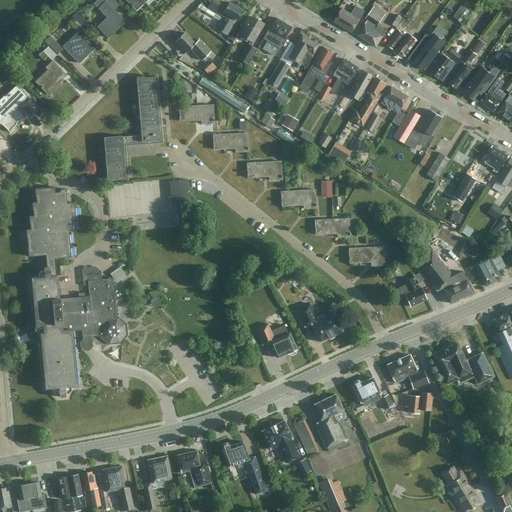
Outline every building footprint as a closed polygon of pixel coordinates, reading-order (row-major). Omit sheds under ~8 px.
[(125,22),(113,9),(118,5),(113,0),(97,0),(94,4),(107,17),(97,27),(108,38),(125,22)] [(153,0),(156,3),(159,0),(125,0),(136,11),(147,0),(153,0)] [(226,35),(242,10),(229,2),(225,9),(219,5),(221,1),(219,0),(211,0),(207,8),(222,17),(215,28),(226,35)] [(473,8),(466,3),(463,7),(462,6),(453,17),(463,24),(471,12),(470,11),(473,8)] [(368,20),(358,35),(376,47),(382,37),(382,38),(385,33),(388,29),(379,23),(386,13),(374,5),(366,18),(368,20)] [(351,14),(342,8),(333,22),(352,33),(365,11),(356,6),(351,14)] [(502,15),(510,19),(511,15),(511,12),(505,9),(502,15)] [(72,17),(85,30),(90,24),(77,11),(72,17)] [(390,23),(396,27),(402,18),(396,14),(390,23)] [(239,59),(246,63),(255,49),(251,46),(264,24),(252,17),(250,20),(248,19),(239,34),(250,41),(248,45),(239,59)] [(279,39),(284,42),(287,37),(286,37),(291,27),(276,18),(267,32),(272,35),(269,40),(266,38),(260,49),(270,55),(279,39)] [(465,35),(469,30),(463,25),(459,30),(465,35)] [(409,34),(410,32),(404,27),(400,32),(398,30),(387,45),(395,51),(394,52),(401,58),(403,55),(406,57),(411,50),(418,41),(419,42),(425,34),(421,30),(414,38),(409,34)] [(94,49),(85,39),(78,32),(73,37),(75,39),(65,48),(79,63),(94,49)] [(232,40),(236,35),(231,32),(227,37),(232,40)] [(445,42),(432,32),(429,37),(426,34),(408,58),(425,69),(445,42)] [(195,44),(184,33),(176,41),(187,52),(190,49),(202,61),(210,52),(199,40),(195,44)] [(311,57),(319,44),(302,34),(294,47),(288,58),(293,61),(299,64),(305,53),(311,57)] [(63,49),(50,36),(44,41),(57,54),(63,49)] [(478,53),(485,44),(480,40),(473,49),(478,53)] [(43,52),(47,56),(51,60),(56,55),(48,47),(43,52)] [(325,72),(330,64),(327,63),(327,62),(328,60),(332,52),(323,47),(313,65),(312,64),(307,73),(303,81),(309,86),(309,85),(314,78),(319,80),(314,89),(319,92),(327,79),(323,77),(324,75),(325,72)] [(448,54),(457,61),(461,56),(452,49),(448,54)] [(460,87),(475,68),(470,64),(477,55),(471,50),(460,64),(449,78),(451,80),(448,83),(456,88),(458,86),(460,87)] [(455,63),(441,53),(430,67),(433,70),(431,72),(439,78),(441,75),(445,78),(455,63)] [(348,84),(358,67),(343,59),(333,75),(337,78),(330,91),(335,94),(343,81),(348,84)] [(280,60),(268,81),(277,87),(289,66),(280,60)] [(36,81),(47,94),(66,75),(53,61),(46,67),(48,69),(36,81)] [(212,62),(205,70),(210,74),(217,66),(212,62)] [(481,95),(489,84),(490,85),(496,77),(482,67),(464,91),(468,94),(467,95),(472,99),(477,92),(481,95)] [(372,75),(362,70),(348,94),(358,100),(372,75)] [(160,140),(158,124),(154,77),(136,78),(141,135),(122,137),(122,136),(103,137),(107,180),(125,178),(122,143),(141,142),(160,140)] [(362,126),(374,106),(387,85),(375,78),(367,92),(370,94),(359,112),(355,110),(350,119),(362,126)] [(481,102),(494,111),(506,95),(499,90),(504,83),(498,78),(481,102)] [(9,100),(0,108),(0,122),(2,124),(3,123),(10,131),(18,123),(18,122),(25,115),(17,106),(28,96),(17,84),(5,96),(9,100)] [(251,101),(258,89),(250,85),(244,97),(251,101)] [(324,85),(318,97),(324,101),(330,88),(324,85)] [(392,122),(398,125),(404,115),(399,112),(407,96),(390,86),(381,103),(397,113),(392,122)] [(291,99),(280,93),(276,100),(286,107),(291,99)] [(511,96),(510,95),(498,112),(511,122),(511,96)] [(213,105),(196,106),(197,120),(201,120),(202,124),(214,123),(213,105)] [(197,120),(196,106),(179,107),(180,121),(197,120)] [(442,117),(429,109),(410,141),(416,145),(422,135),(421,134),(423,131),(431,135),(442,117)] [(270,128),(275,120),(265,114),(260,122),(270,128)] [(380,117),(373,114),(365,128),(372,132),(380,117)] [(285,119),(282,126),(293,132),(296,125),(285,119)] [(403,142),(414,125),(405,119),(394,137),(403,142)] [(247,133),(230,134),(231,148),(235,148),(235,152),(248,151),(247,133)] [(325,148),(331,137),(324,133),(318,143),(325,148)] [(231,148),(230,134),(213,135),(214,149),(231,148)] [(333,146),(328,154),(343,163),(348,155),(333,146)] [(494,169),(498,171),(508,156),(491,146),(483,159),(485,161),(480,167),(491,174),(494,169)] [(439,153),(426,175),(436,181),(449,159),(439,153)] [(511,159),(510,158),(496,181),(506,186),(507,183),(511,186),(511,159)] [(264,162),(264,177),(269,176),(269,180),(282,179),(281,161),(264,162)] [(264,177),(264,162),(247,163),(247,178),(264,177)] [(467,174),(453,196),(462,201),(476,179),(467,174)] [(189,213),(187,201),(187,200),(190,200),(188,179),(173,181),(175,201),(176,201),(176,202),(178,224),(188,223),(187,213),(189,213)] [(398,191),(401,186),(391,179),(388,184),(398,191)] [(87,187),(97,193),(102,186),(92,180),(87,187)] [(54,187),(35,189),(36,202),(32,202),(33,215),(29,216),(30,229),(26,229),(29,256),(45,255),(47,267),(44,267),(43,268),(44,277),(31,278),(35,326),(29,326),(26,330),(27,334),(30,337),(35,337),(38,333),(40,333),(45,389),(58,388),(59,396),(60,397),(64,397),(65,395),(64,387),(78,386),(73,331),(81,330),(82,338),(88,338),(88,337),(102,335),(102,337),(108,342),(109,341),(118,340),(120,341),(125,334),(124,325),(117,319),(119,317),(117,315),(118,313),(116,312),(118,310),(116,308),(118,306),(115,304),(113,278),(94,280),(93,267),(83,268),(82,270),(83,286),(88,285),(89,296),(85,297),(84,292),(78,293),(78,297),(60,299),(57,275),(56,275),(54,258),(71,257),(68,230),(73,230),(71,217),(76,216),(74,203),(67,203),(66,190),(64,189),(60,189),(59,191),(59,192),(55,193),(54,187)] [(298,191),(298,205),(303,205),(303,209),(316,208),(315,190),(298,191)] [(298,205),(298,191),(281,192),(282,206),(298,205)] [(503,210),(493,203),(487,213),(497,220),(503,210)] [(462,224),(465,216),(453,211),(450,220),(462,224)] [(502,220),(491,231),(495,234),(506,224),(505,223),(508,220),(504,216),(501,219),(502,220)] [(349,218),(332,219),(332,234),(337,234),(337,237),(350,237),(349,218)] [(332,234),(332,219),(315,220),(315,235),(332,234)] [(443,243),(434,232),(429,237),(437,247),(443,243)] [(366,248),(366,262),(371,262),(371,266),(383,265),(383,247),(366,248)] [(366,262),(366,248),(349,248),(349,263),(366,262)] [(460,276),(455,278),(433,251),(415,266),(435,291),(442,288),(449,303),(472,292),(466,280),(462,282),(460,276)] [(497,270),(505,266),(497,251),(473,263),(485,286),(501,278),(497,270)] [(71,275),(70,265),(60,266),(61,276),(71,275)] [(117,282),(127,275),(121,266),(111,273),(117,282)] [(417,288),(412,278),(404,281),(407,286),(397,290),(400,296),(405,294),(410,306),(426,299),(420,287),(417,288)] [(304,327),(311,324),(319,342),(342,331),(333,313),(317,320),(309,303),(296,310),(304,327)] [(511,325),(511,324),(507,313),(491,320),(503,345),(496,348),(511,380),(511,378),(511,329),(511,326),(511,325)] [(284,324),(270,330),(267,323),(255,328),(262,344),(267,342),(274,356),(277,357),(277,358),(287,353),(290,354),(290,355),(295,353),(295,352),(296,349),(289,332),(288,333),(284,324)] [(457,342),(432,354),(445,384),(455,379),(458,384),(473,377),(477,384),(493,377),(481,352),(465,360),(457,342)] [(423,370),(417,372),(409,354),(387,365),(395,383),(408,377),(413,388),(428,382),(423,370)] [(380,392),(372,377),(362,382),(359,381),(358,381),(354,383),(354,384),(353,387),(361,403),(362,402),(364,406),(375,401),(379,399),(384,409),(393,405),(385,390),(380,392)] [(419,409),(430,411),(432,393),(420,391),(420,396),(406,395),(405,407),(408,407),(407,412),(419,414),(419,409)] [(334,444),(345,440),(339,425),(338,423),(346,419),(343,411),(335,394),(314,404),(321,419),(322,420),(314,424),(325,449),(334,444)] [(270,450),(293,439),(284,420),(261,431),(270,450)] [(248,458),(242,441),(230,446),(228,444),(227,443),(223,445),(223,446),(222,449),(221,449),(228,467),(236,464),(238,468),(244,466),(254,494),(266,490),(254,456),(248,458)] [(177,455),(180,470),(181,473),(189,471),(194,488),(212,483),(206,463),(199,465),(196,451),(177,455)] [(147,460),(152,483),(171,478),(167,456),(147,460)] [(101,469),(103,481),(104,480),(104,484),(98,485),(102,510),(109,508),(105,491),(117,489),(121,511),(133,509),(128,482),(124,483),(123,477),(121,466),(101,469)] [(452,466),(441,472),(453,492),(450,494),(460,511),(463,511),(479,503),(461,473),(457,475),(452,466)] [(92,475),(91,472),(81,473),(83,484),(82,484),(83,490),(89,489),(93,508),(100,506),(99,499),(94,474),(92,475)] [(67,476),(74,511),(80,510),(77,496),(81,495),(77,474),(67,476)] [(69,511),(74,511),(67,476),(57,478),(61,499),(67,498),(69,504),(65,505),(66,511),(69,511)] [(332,483),(330,478),(318,483),(330,511),(343,511),(340,504),(347,501),(338,480),(332,483)] [(38,481),(28,483),(32,510),(46,507),(44,494),(41,495),(38,481)] [(20,511),(32,510),(28,483),(17,485),(19,499),(16,499),(18,511),(20,511)] [(144,490),(148,511),(150,511),(157,511),(151,483),(142,485),(144,490)] [(0,508),(11,507),(8,491),(6,491),(5,488),(0,488),(0,508)] [(174,498),(180,497),(179,490),(172,491),(174,498)] [(502,511),(511,511),(511,503),(506,490),(494,495),(500,509),(501,508),(502,511)] [(62,511),(60,500),(53,501),(55,511),(62,511)]
